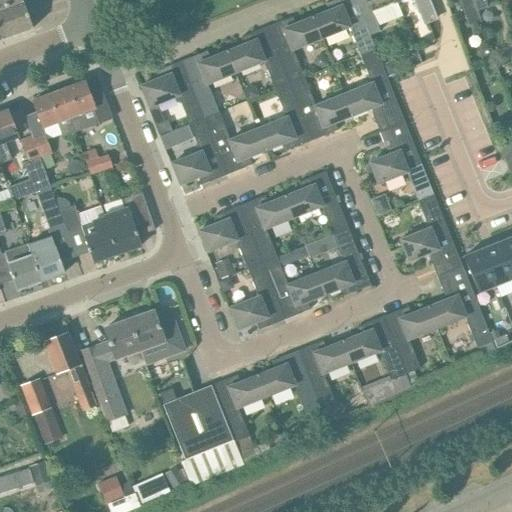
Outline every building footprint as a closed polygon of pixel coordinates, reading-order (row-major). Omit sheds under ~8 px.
[(0,0),(0,10),(23,2),(22,0),(0,0)] [(376,50),(370,35),(355,0),(334,0),(327,3),(330,11),(313,18),(321,39),(349,27),(360,56),(376,50)] [(379,31),(371,10),(396,0),(355,0),(370,35),(379,31)] [(416,0),(426,23),(437,19),(429,0),(416,0)] [(473,0),(459,0),(461,6),(468,26),(480,22),(477,11),(478,11),(473,0)] [(473,0),(478,11),(488,8),(485,0),(473,0)] [(33,28),(23,2),(0,10),(0,36),(1,40),(33,28)] [(404,15),(399,2),(374,12),(380,25),(404,15)] [(267,27),(290,84),(304,78),(293,50),(321,39),(313,18),(296,24),(292,17),(267,27)] [(275,90),(290,84),(267,27),(241,37),(244,45),(227,52),(236,73),(264,62),(275,90)] [(372,84),(344,95),(352,116),(370,109),(380,132),(405,122),(387,77),(376,50),(360,56),(372,84)] [(181,61),(204,118),(219,112),(208,84),(236,73),(227,52),(210,59),(207,51),(181,61)] [(318,56),(314,64),(316,70),(328,66),(324,54),(318,56)] [(494,60),(483,63),(487,75),(498,71),(494,60)] [(189,124),(204,118),(181,61),(156,72),(159,79),(141,86),(150,107),(178,96),(189,124)] [(390,62),(382,65),(387,76),(399,72),(395,64),(390,62)] [(304,78),(290,84),(312,141),(338,131),(335,123),(352,116),(344,95),(316,106),(304,78)] [(58,92),(69,119),(95,109),(100,124),(113,119),(101,88),(89,93),(85,82),(58,92)] [(312,141),(290,84),(275,90),(286,118),(258,129),(267,150),(284,143),(287,151),(312,141)] [(254,87),(243,91),(246,100),(257,96),(254,87)] [(46,140),(61,134),(63,138),(74,134),(69,119),(58,92),(33,101),(40,120),(43,128),(42,128),(44,133),(46,140)] [(0,113),(0,164),(12,160),(5,143),(18,138),(8,111),(0,113)] [(219,112),(204,118),(227,175),(253,165),(250,157),(267,150),(258,129),(230,140),(219,112)] [(227,175),(204,118),(189,124),(201,152),(172,164),(180,185),(198,178),(201,185),(227,175)] [(168,122),(156,126),(160,135),(171,131),(168,122)] [(418,201),(434,194),(405,122),(380,132),(389,155),(370,163),(378,184),(407,173),(418,201)] [(173,131),(161,136),(166,149),(179,144),(173,131)] [(32,138),(40,158),(50,155),(52,154),(46,140),(44,133),(32,138)] [(45,174),(39,159),(40,158),(32,138),(20,142),(21,145),(33,179),(45,174)] [(112,168),(107,154),(86,162),(88,167),(91,175),(112,168)] [(50,155),(40,158),(45,169),(54,165),(50,155)] [(285,197),(294,218),(322,207),(333,235),(348,229),(325,172),(299,182),(302,190),(285,197)] [(64,226),(50,190),(36,194),(50,231),(64,226)] [(106,216),(119,254),(141,247),(137,237),(155,230),(144,198),(142,193),(123,199),(127,209),(106,216)] [(434,194),(418,201),(429,229),(401,240),(409,261),(428,254),(438,277),(463,267),(442,215),(434,194)] [(239,206),(262,263),(277,257),(266,229),(294,218),(285,197),(268,204),(265,196),(239,206)] [(379,196),(370,200),(377,216),(392,211),(387,199),(379,196)] [(81,226),(74,206),(60,211),(68,231),(81,226)] [(247,269),(262,263),(239,206),(214,216),(217,224),(199,231),(208,252),(236,241),(247,269)] [(119,254),(106,216),(105,217),(105,218),(87,225),(83,231),(94,263),(119,254)] [(305,225),(298,228),(301,235),(308,232),(305,225)] [(348,229),(333,235),(344,263),(316,274),(325,295),(342,288),(345,296),(371,285),(348,229)] [(51,237),(29,245),(42,281),(64,273),(60,263),(61,262),(60,259),(59,259),(51,237)] [(511,237),(498,243),(511,278),(511,237)] [(511,278),(498,243),(481,250),(496,286),(511,279),(511,278)] [(18,290),(42,281),(29,245),(28,245),(28,244),(4,253),(12,275),(11,276),(13,279),(14,279),(18,290)] [(295,250),(291,252),(293,258),(299,260),(309,256),(305,246),(295,250)] [(481,250),(464,257),(478,294),(496,286),(481,250)] [(277,257),(262,263),(285,320),(311,309),(308,302),(325,295),(316,274),(288,285),(277,257)] [(234,274),(228,259),(215,264),(217,269),(214,270),(218,281),(234,274)] [(285,320),(262,263),(247,269),(259,297),(230,308),(239,330),(256,322),(259,330),(285,320)] [(464,269),(463,267),(438,277),(447,300),(428,308),(434,321),(437,329),(466,318),(478,349),(493,343),(481,313),(464,269)] [(230,277),(219,281),(223,292),(229,290),(232,283),(230,277)] [(130,320),(145,361),(146,365),(185,351),(169,307),(154,313),(154,312),(141,316),(139,314),(136,312),(132,313),(131,317),(131,320),(130,320)] [(383,317),(405,375),(420,369),(410,340),(437,329),(434,321),(428,308),(411,314),(408,307),(383,317)] [(360,335),(343,342),(351,363),(379,352),(390,381),(405,375),(383,317),(357,327),(360,335)] [(108,421),(128,414),(108,362),(109,362),(116,359),(127,355),(130,363),(135,365),(145,361),(130,320),(128,321),(118,324),(105,329),(108,338),(95,343),(98,353),(85,358),(83,358),(108,421)] [(83,411),(96,406),(68,333),(45,342),(57,375),(68,371),(83,411)] [(505,335),(494,340),(497,347),(508,342),(505,335)] [(308,377),(320,409),(335,403),(323,374),(351,363),(343,342),(326,348),(323,341),(297,351),(308,377)] [(308,377),(297,351),(272,361),(275,369),(258,376),(266,397),(294,386),(306,415),(320,409),(308,377)] [(238,408),(266,397),(258,376),(241,383),(238,375),(211,386),(219,404),(234,441),(234,443),(250,437),(238,408)] [(50,408),(40,380),(23,386),(33,415),(50,408)] [(234,441),(219,404),(211,386),(176,400),(172,389),(160,394),(164,404),(163,405),(185,461),(234,441)] [(25,416),(18,398),(6,403),(14,421),(25,416)] [(341,402),(324,409),(330,422),(346,415),(341,402)] [(320,411),(303,418),(308,431),(325,425),(320,411)] [(163,424),(150,429),(155,442),(169,437),(163,424)] [(41,435),(45,445),(62,439),(58,429),(41,435)] [(185,461),(181,462),(190,487),(192,487),(244,465),(243,463),(234,443),(234,441),(185,461)] [(29,468),(34,483),(34,485),(50,480),(45,462),(29,467),(29,468)] [(0,493),(34,483),(29,468),(0,477),(0,493)] [(166,476),(173,487),(185,481),(177,469),(166,476)] [(170,492),(162,474),(132,487),(140,505),(170,492)] [(120,487),(102,494),(107,505),(125,498),(120,487)]
